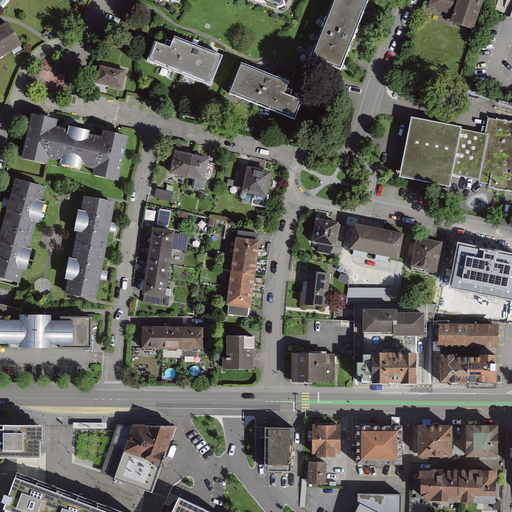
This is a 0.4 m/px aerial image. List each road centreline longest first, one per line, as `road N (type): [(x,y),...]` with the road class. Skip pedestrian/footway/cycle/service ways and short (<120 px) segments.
road 1 (residential): [(113,399),(130,233),(156,126)]
road 2 (primary): [(274,401),(511,404)]
road 3 (residential): [(274,401),(275,318),(293,210)]
road 4 (residential): [(408,0),(354,155)]
road 5 (residential): [(287,155),(156,126)]
road 6 (residential): [(511,232),(380,203)]
road 7 (tertiary): [(276,511),(241,466),(233,401)]
road 8 (primary): [(113,399),(233,401)]
